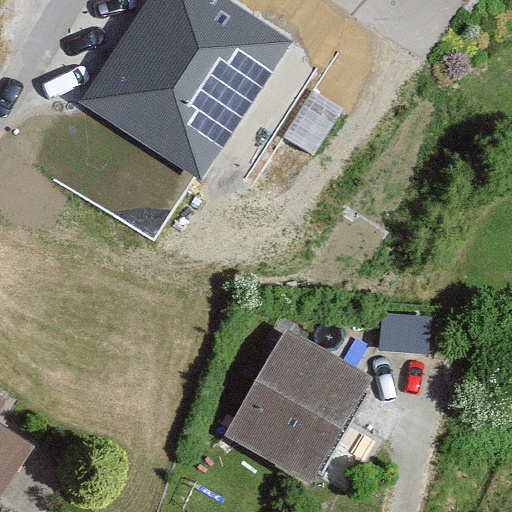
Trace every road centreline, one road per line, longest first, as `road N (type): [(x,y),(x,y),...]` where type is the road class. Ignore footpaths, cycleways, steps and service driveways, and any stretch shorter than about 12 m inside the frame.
road 1 (residential): [(0,123),(63,0)]
road 2 (residential): [(400,511),(423,377)]
